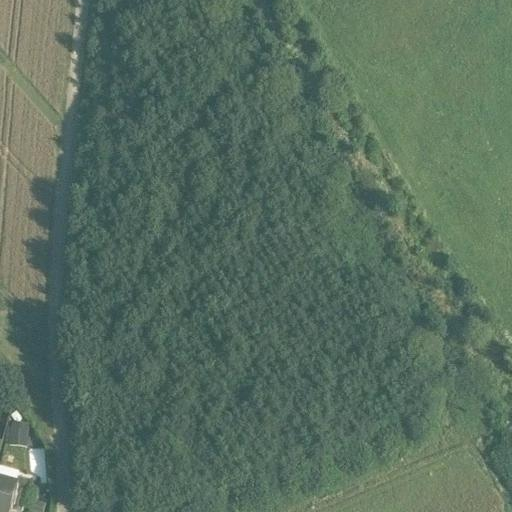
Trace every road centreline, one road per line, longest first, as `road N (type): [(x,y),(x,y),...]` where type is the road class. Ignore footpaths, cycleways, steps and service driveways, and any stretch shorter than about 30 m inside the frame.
road 1 (track): [(61,511),(59,309),(86,0)]
road 2 (track): [(474,441),(297,511)]
